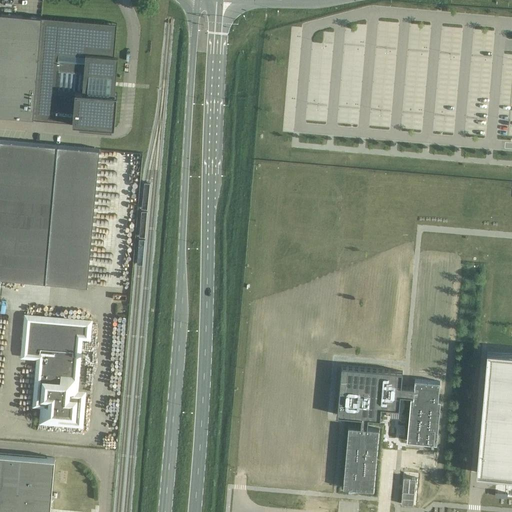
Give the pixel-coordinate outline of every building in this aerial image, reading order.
[(0,115),(109,125),(111,100),(111,98),(107,98),(108,93),(114,27),(41,21),(42,17),(0,13),(0,115)] [(0,277),(1,278),(88,286),(100,149),(0,139),(0,277)] [(453,264),(423,262),(412,385),(415,385),(415,386),(414,395),(414,397),(411,397),(407,440),(437,443),(441,399),(439,399),(440,387),(442,387),(453,264)] [(90,321),(26,315),(22,356),(38,357),(34,405),(42,406),(41,421),(81,425),(83,400),(76,400),(81,337),(89,338),(90,321)] [(478,474),(511,476),(511,352),(488,351),(478,474)] [(342,366),(338,415),(362,417),(361,427),(368,428),(368,417),(381,418),(382,406),(400,408),(401,394),(414,395),(415,386),(402,385),(403,371),(342,366)] [(349,426),(344,488),(374,490),(379,429),(368,428),(361,427),(349,426)] [(437,468),(437,449),(419,449),(419,454),(406,454),(406,467),(437,468)] [(0,452),(0,511),(50,511),(55,458),(0,452)] [(403,491),(402,504),(413,504),(414,492),(415,478),(404,477),(403,491)]
